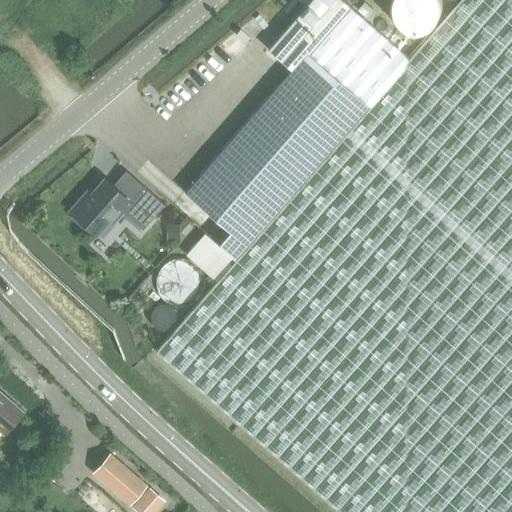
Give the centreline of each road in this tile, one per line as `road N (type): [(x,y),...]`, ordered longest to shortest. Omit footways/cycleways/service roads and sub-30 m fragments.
road 1 (tertiary): [(0,273),(247,511)]
road 2 (unclassified): [(214,0),(0,180)]
